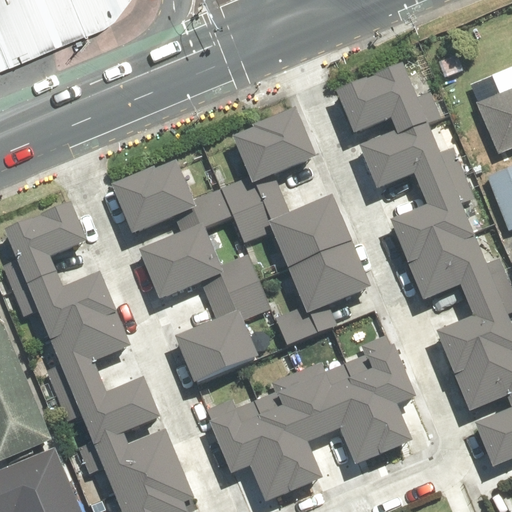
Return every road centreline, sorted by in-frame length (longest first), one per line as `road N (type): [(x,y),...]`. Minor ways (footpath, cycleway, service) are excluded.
road 1 (residential): [(293,18),(452,434),(440,465),(326,511)]
road 2 (residential): [(223,511),(47,119)]
road 3 (primary): [(98,99),(293,18)]
road 4 (secondary): [(98,99),(162,33),(175,0)]
